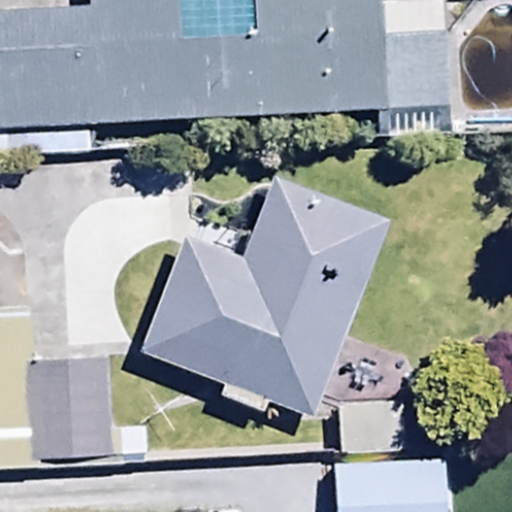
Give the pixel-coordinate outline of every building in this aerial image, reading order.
[(0,0),(0,160),(86,157),(85,133),(367,120),(368,145),(443,141),(436,8),(375,11),(374,0),(82,0),(83,15),(57,16),(56,0),(0,0)] [(304,427),(379,231),(263,187),(232,268),(174,246),(130,362),(214,393),(209,405),(252,421),(257,409),(304,427)] [(23,318),(0,319),(0,476),(112,472),(107,365),(25,369),(23,318)] [(330,410),(332,457),(399,455),(397,408),(330,410)] [(326,470),(328,511),(439,511),(438,465),(326,470)]
